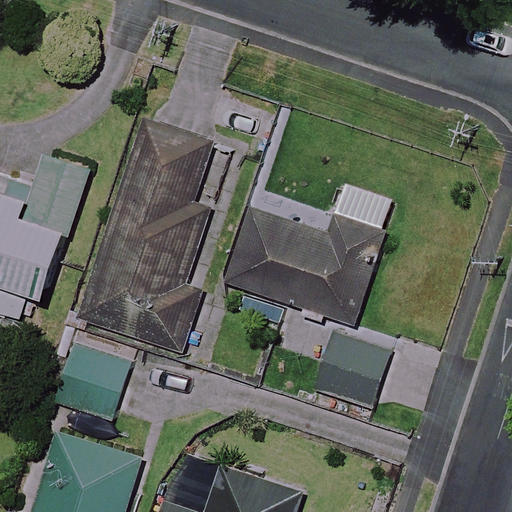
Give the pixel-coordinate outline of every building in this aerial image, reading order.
[(217,144),(146,121),(84,321),(187,353),(206,292),(193,288),(217,208),(199,202),(217,144)] [(0,316),(2,310),(34,320),(41,295),(54,299),(94,168),(47,154),(33,200),(0,189),(0,316)] [(255,209),(231,281),(309,307),(306,317),(328,325),(332,315),(357,324),(388,233),(338,216),(332,235),(255,209)] [(396,352),(339,333),(320,388),(377,408),(396,352)] [(134,361),(78,343),(59,402),(115,419),(134,361)] [(163,430),(172,376),(143,371),(134,425),(163,430)] [(128,511),(146,454),(63,429),(37,511),(128,511)] [(301,511),(307,492),(227,468),(213,511),(202,511),(168,502),(165,511),(301,511)]
